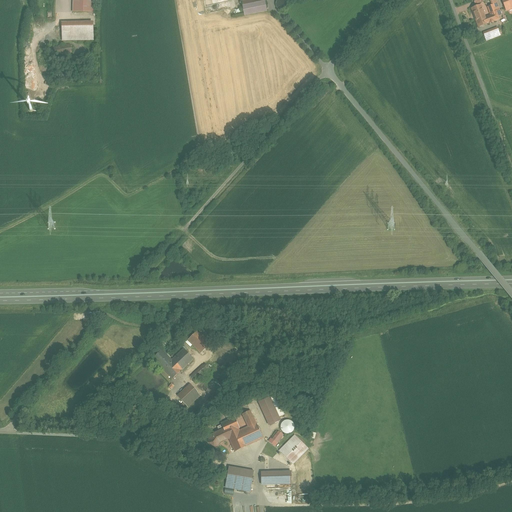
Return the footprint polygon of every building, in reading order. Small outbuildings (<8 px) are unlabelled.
[(93,0),(73,0),(74,12),(94,12),(93,0)] [(259,0),(249,0),(242,2),(245,15),(262,12),(259,0)] [(265,0),(259,0),(262,12),(267,11),(265,0)] [(278,0),(277,1),(277,2),(276,3),(276,4),(276,5),(276,6),(276,7),(277,7),(277,8),(278,9),(279,10),(280,10),(281,10),(282,10),(283,10),(284,10),(285,9),(286,9),(286,8),(287,7),(287,6),(287,5),(287,4),(287,3),(287,2),(286,2),(286,1),(285,0),(284,0),(278,0)] [(497,3),(492,0),(493,5),(488,7),(491,16),(485,18),(488,24),(499,20),(499,19),(496,12),(500,10),(497,3)] [(511,0),(504,0),(502,1),(506,12),(511,9),(511,0)] [(481,5),(472,9),(479,27),(488,24),(485,18),(481,5)] [(93,26),(63,26),(63,41),(94,40),(93,26)] [(498,29),(489,33),(491,39),(501,35),(498,29)] [(70,45),(49,48),(50,56),(72,52),(70,45)] [(206,338),(197,328),(195,330),(197,333),(191,339),(197,346),(206,338)] [(168,352),(162,357),(164,359),(160,362),(168,371),(177,363),(177,362),(189,351),(180,341),(168,352)] [(158,342),(149,350),(160,362),(164,359),(162,357),(168,352),(158,342)] [(221,347),(214,353),(218,358),(225,351),(221,347)] [(202,356),(187,370),(192,375),(207,362),(202,356)] [(186,378),(174,389),(184,400),(196,389),(186,378)] [(212,381),(204,394),(213,399),(221,387),(212,381)] [(256,395),(266,418),(277,413),(267,390),(256,395)] [(245,420),(236,423),(235,421),(236,421),(231,411),(219,417),(218,416),(218,417),(220,422),(221,421),(226,431),(232,444),(260,431),(247,404),(239,407),(245,420)] [(287,414),(286,413),(284,413),(283,414),(281,414),(280,415),(279,416),(279,417),(278,418),(278,419),(278,420),(278,421),(278,422),(278,423),(279,424),(280,425),(281,426),(282,427),(284,427),(285,427),(286,427),(287,427),(288,426),(289,426),(289,425),(290,425),(291,424),(291,423),(291,422),(291,421),(292,420),(291,419),(291,418),(291,417),(290,416),(290,415),(289,415),(288,414),(287,414)] [(220,422),(210,426),(204,434),(213,441),(217,435),(226,431),(221,421),(220,422)] [(268,432),(267,432),(265,434),(271,439),(273,436),(280,428),(275,424),(268,432)] [(291,428),(276,444),(289,457),(304,442),(291,428)] [(242,463),(223,460),(219,481),(244,485),(246,474),(240,473),(242,463)] [(289,463),(257,464),(257,478),(289,477),(289,463)]
